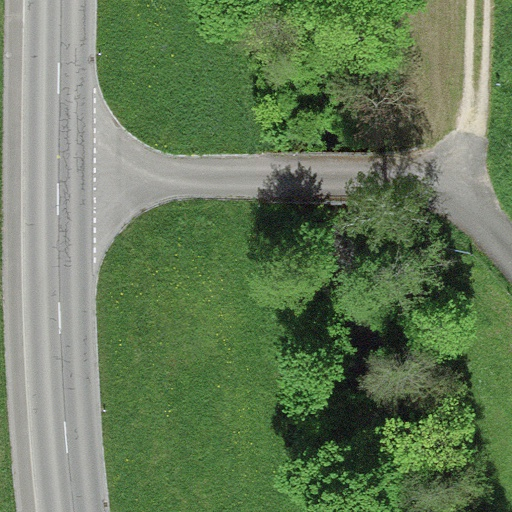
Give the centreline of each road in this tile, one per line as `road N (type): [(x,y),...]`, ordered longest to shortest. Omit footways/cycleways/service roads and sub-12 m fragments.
road 1 (secondary): [(59,0),(56,418),(69,511)]
road 2 (track): [(457,187),(474,148),(492,0)]
